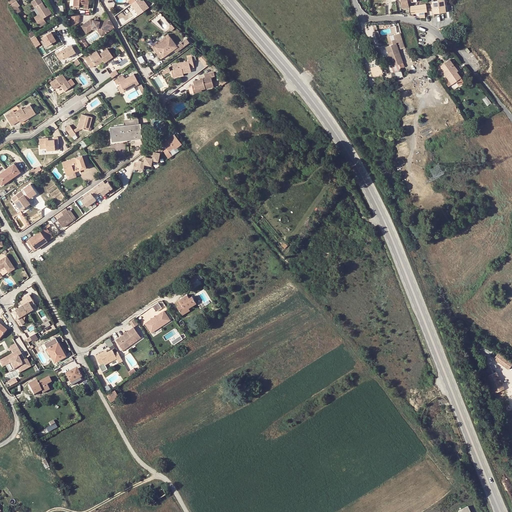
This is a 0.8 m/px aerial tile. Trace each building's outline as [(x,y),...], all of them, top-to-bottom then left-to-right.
[(46,9),(41,0),(34,0),(32,2),(36,9),(37,8),(41,14),(36,17),(38,22),(37,22),(40,27),(47,24),(44,19),(52,14),(48,8),(46,9)] [(139,14),(150,7),(145,0),(128,0),(129,0),(139,14)] [(409,7),(408,0),(400,0),(402,8),(409,7)] [(446,12),(444,0),(442,0),(433,2),(434,10),(434,13),(438,13),(446,12)] [(21,7),(18,3),(12,6),(17,15),(21,13),(19,8),(21,7)] [(413,15),(412,12),(419,12),(420,16),(420,17),(425,16),(425,13),(427,13),(427,11),(427,8),(429,7),(429,3),(410,5),(411,13),(411,15),(412,15),(413,15)] [(80,13),(70,12),(70,17),(71,18),(72,18),(69,20),(73,26),(79,22),(80,13)] [(91,19),(85,24),(89,30),(92,27),(99,29),(104,35),(110,31),(109,29),(114,25),(111,19),(110,17),(104,22),(99,21),(95,20),(91,19)] [(92,27),(89,30),(85,24),(82,26),(87,33),(93,29),(98,30),(102,36),(104,35),(99,29),(92,27)] [(86,37),(90,42),(99,36),(96,30),(86,37)] [(52,31),(43,36),(48,44),(57,40),(52,31)] [(170,36),(168,33),(151,46),(161,59),(164,57),(155,47),(170,36)] [(408,62),(403,48),(405,47),(400,34),(392,37),(394,44),(391,45),(397,65),(396,65),(398,72),(407,68),(406,62),(408,62)] [(170,36),(155,47),(164,57),(174,49),(176,52),(190,42),(186,38),(177,45),(170,36)] [(72,44),(56,52),(60,59),(65,56),(65,57),(76,52),(77,53),(81,50),(77,44),(73,46),(72,44)] [(106,64),(114,58),(108,50),(100,55),(97,52),(86,60),(92,69),(96,66),(97,67),(104,62),(106,64)] [(429,63),(436,57),(432,52),(426,58),(429,63)] [(211,63),(205,55),(200,59),(206,67),(211,63)] [(188,57),(189,61),(173,64),(174,70),(175,74),(183,72),(183,73),(191,72),(191,68),(194,67),(192,56),(188,57)] [(457,69),(449,59),(437,69),(440,74),(443,72),(448,79),(452,83),(452,84),(456,81),(459,86),(464,82),(461,78),(457,72),(455,71),(457,69)] [(375,66),(378,75),(392,71),(389,62),(375,66)] [(205,79),(194,81),(194,85),(195,85),(195,88),(201,87),(201,90),(214,87),(212,78),(215,77),(214,72),(204,74),(205,79)] [(65,92),(72,88),(64,75),(51,84),(55,90),(61,86),(65,92)] [(139,85),(134,75),(125,79),(123,76),(114,81),(117,86),(119,85),(120,84),(125,93),(139,85)] [(201,87),(195,88),(195,85),(194,85),(189,86),(190,93),(194,93),(202,92),(201,90),(201,87)] [(486,107),(492,103),(487,96),(482,100),(486,107)] [(36,115),(30,105),(23,110),(22,108),(15,112),(14,111),(8,114),(6,116),(12,126),(15,125),(20,122),(22,124),(36,115)] [(82,115),(78,128),(83,129),(89,131),(93,118),(82,115)] [(142,136),(141,129),(141,124),(126,126),(127,140),(136,139),(136,137),(142,136)] [(77,135),(76,134),(73,131),(70,126),(66,128),(73,138),(77,135)] [(112,132),(113,139),(119,139),(119,141),(127,140),(126,126),(112,127),(112,132)] [(163,151),(168,159),(171,156),(168,152),(173,148),(174,150),(181,145),(174,135),(162,144),(166,149),(163,151)] [(59,138),(54,138),(55,140),(49,140),(49,138),(39,139),(40,148),(41,150),(46,149),(46,152),(60,151),(59,138)] [(160,154),(160,153),(156,152),(154,152),(153,155),(149,158),(146,158),(146,159),(141,162),(139,161),(139,164),(138,170),(144,171),(145,165),(152,166),(153,161),(158,162),(160,154)] [(74,172),(86,168),(82,156),(62,163),(66,175),(74,172)] [(16,167),(14,163),(4,170),(0,173),(0,183),(1,185),(11,178),(20,172),(16,167)] [(97,186),(93,188),(97,195),(101,192),(103,195),(113,188),(108,182),(99,189),(97,186)] [(24,189),(22,191),(12,198),(15,201),(21,210),(31,204),(28,200),(25,196),(28,194),(30,198),(38,193),(31,184),(24,189)] [(93,188),(83,196),(85,199),(82,201),(87,207),(96,201),(94,198),(97,195),(93,188)] [(70,210),(68,207),(56,216),(64,227),(74,220),(68,211),(70,210)] [(70,210),(68,211),(74,220),(76,218),(70,210)] [(53,237),(47,228),(46,227),(41,231),(29,239),(36,249),(48,241),(54,237),(53,237)] [(29,239),(27,240),(34,250),(36,249),(29,239)] [(7,273),(13,269),(5,257),(0,260),(0,278),(1,278),(1,277),(0,275),(0,269),(3,268),(7,272),(7,273)] [(195,275),(187,281),(186,280),(185,281),(186,281),(185,282),(191,290),(201,283),(199,280),(197,278),(195,275)] [(182,313),(189,308),(197,303),(192,296),(189,298),(187,295),(176,302),(179,306),(177,307),(182,313)] [(37,308),(33,301),(16,311),(16,312),(12,314),(16,320),(21,317),(37,308)] [(151,305),(155,310),(161,306),(157,301),(151,305)] [(162,310),(144,322),(150,331),(169,319),(162,310)] [(25,324),(21,317),(16,320),(20,327),(25,324)] [(134,319),(129,322),(133,327),(138,324),(134,319)] [(140,338),(133,327),(115,340),(120,348),(130,341),(132,343),(140,338)] [(51,355),(55,363),(66,356),(58,342),(56,337),(45,344),(46,347),(47,348),(51,355)] [(132,343),(130,341),(120,348),(122,350),(132,343)] [(8,351),(10,349),(11,352),(18,348),(16,346),(14,342),(8,345),(9,347),(7,348),(8,351)] [(505,357),(490,347),(486,352),(500,363),(505,357)] [(25,358),(23,359),(20,361),(17,355),(20,353),(18,348),(11,352),(0,358),(0,363),(2,366),(8,362),(12,369),(16,367),(19,372),(30,366),(25,358)] [(104,353),(103,351),(95,355),(100,364),(99,364),(102,371),(107,368),(105,364),(116,357),(119,362),(122,360),(117,351),(114,353),(112,349),(107,351),(104,353)] [(511,365),(511,362),(505,357),(500,363),(509,370),(511,365)] [(493,373),(493,372),(490,366),(489,367),(489,365),(487,366),(488,367),(486,368),(490,375),(488,376),(493,388),(490,389),(493,395),(496,393),(504,389),(496,372),(493,373)] [(81,377),(77,369),(66,375),(70,384),(71,383),(81,378),(81,377)] [(38,383),(37,381),(28,386),(34,395),(42,391),(43,394),(50,390),(47,385),(52,382),(49,377),(38,383)] [(82,380),(81,378),(71,383),(72,386),(82,380)] [(253,382),(250,378),(247,380),(246,379),(244,380),(243,379),(239,381),(244,388),(253,382)] [(10,388),(17,384),(15,379),(7,383),(10,388)] [(111,402),(119,396),(115,390),(107,396),(111,402)]
